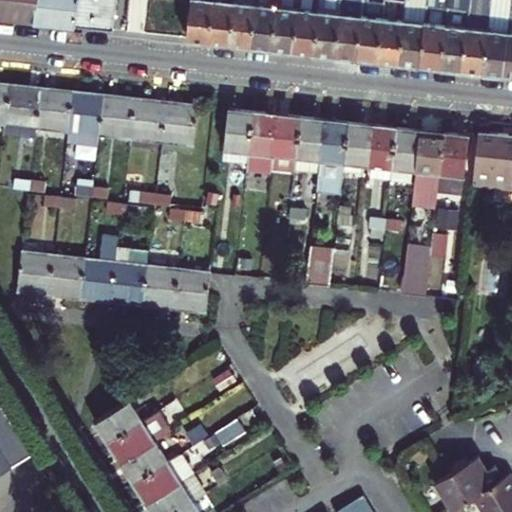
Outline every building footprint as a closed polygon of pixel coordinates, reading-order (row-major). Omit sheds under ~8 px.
[(0,0),(0,16),(35,21),(37,0),(0,0)] [(75,25),(77,0),(37,0),(35,21),(75,25)] [(77,0),(75,25),(112,29),(115,0),(77,0)] [(191,0),(187,38),(208,40),(212,0),(191,0)] [(229,42),(233,0),(212,0),(208,40),(229,42)] [(251,45),(255,0),(233,0),(229,42),(251,45)] [(271,47),(276,0),(255,0),(251,45),(271,47)] [(276,0),(271,47),(293,49),(298,0),(276,0)] [(298,0),(293,49),(314,52),(319,0),(298,0)] [(319,0),(314,52),(335,54),(341,0),(319,0)] [(341,0),(335,54),(356,56),(362,0),(341,0)] [(362,0),(356,56),(378,59),(384,0),(362,0)] [(384,0),(378,59),(399,61),(406,0),(384,0)] [(406,0),(399,61),(420,64),(427,0),(406,0)] [(427,0),(420,64),(441,66),(448,0),(427,0)] [(448,0),(441,66),(462,68),(469,0),(448,0)] [(483,70),(491,0),(469,0),(462,68),(483,70)] [(504,73),(511,0),(491,0),(483,70),(504,73)] [(7,124),(12,82),(0,81),(0,134),(6,135),(6,133),(7,124)] [(36,128),(41,86),(12,82),(7,124),(36,128)] [(68,132),(73,89),(41,86),(36,128),(68,132)] [(105,93),(73,89),(68,132),(67,143),(99,147),(100,134),(105,93)] [(136,96),(105,93),(100,134),(132,138),(136,96)] [(168,100),(136,96),(132,138),(163,141),(168,100)] [(199,103),(168,100),(163,141),(195,144),(199,103)] [(225,148),(249,150),(254,110),(229,107),(225,148)] [(272,167),(278,113),(254,110),(249,150),(248,165),(247,170),(272,173),(272,167)] [(295,168),(300,115),(278,113),(272,167),(295,170),(295,168)] [(318,171),(324,118),(300,115),(295,168),(318,171)] [(345,161),(349,121),(324,118),(318,171),(316,190),(341,193),(345,161)] [(345,161),(369,163),(374,123),(349,121),(345,161)] [(393,166),(397,126),(374,123),(369,163),(373,164),(393,166)] [(7,124),(6,133),(35,137),(36,128),(7,124)] [(414,168),(419,128),(397,126),(393,166),(413,168),(414,168)] [(439,186),(445,131),(419,128),(414,168),(410,207),(436,210),(437,196),(439,186)] [(470,134),(445,131),(439,186),(464,189),(470,134)] [(511,133),(479,131),(473,184),(511,188),(511,133)] [(248,165),(249,150),(225,148),(223,163),(248,165)] [(393,166),(373,164),(372,176),(392,177),(393,166)] [(393,166),(392,177),(412,179),(413,168),(393,166)] [(14,187),(29,189),(30,179),(16,178),(14,187)] [(44,181),(30,179),(29,189),(43,191),(44,181)] [(78,195),(94,196),(95,186),(79,184),(78,195)] [(107,188),(95,186),(94,196),(107,197),(107,188)] [(142,191),(141,201),(156,203),(157,193),(142,191)] [(171,195),(157,193),(156,203),(170,205),(171,195)] [(61,197),(47,196),(46,205),(60,206),(61,197)] [(453,198),(437,196),(436,210),(432,246),(448,248),(453,198)] [(77,199),(61,197),(60,206),(76,208),(77,199)] [(124,204),(108,202),(108,211),(123,213),(124,204)] [(138,206),(124,204),(123,213),(136,215),(138,206)] [(307,210),(290,209),(289,217),(306,219),(307,210)] [(169,218),(184,220),(185,211),(170,210),(169,218)] [(200,213),(185,211),(184,220),(199,221),(200,213)] [(355,215),(339,214),(338,222),(354,224),(355,215)] [(387,219),(372,217),(371,226),(386,228),(387,219)] [(402,220),(387,219),(386,228),(401,229),(402,220)] [(113,300),(117,260),(120,236),(104,234),(101,259),(87,257),(83,297),(113,300)] [(310,241),(306,282),(331,284),(336,244),(310,241)] [(401,292),(426,296),(427,287),(432,246),(406,243),(401,292)] [(144,304),(149,264),(150,258),(151,247),(131,245),(129,262),(117,260),(113,300),(144,304)] [(443,289),(448,248),(432,246),(427,287),(443,289)] [(54,253),(22,250),(18,290),(50,293),(54,253)] [(87,257),(54,253),(50,293),(83,297),(87,257)] [(150,258),(149,264),(179,268),(180,261),(150,258)] [(213,265),(180,261),(179,268),(212,271),(213,265)] [(179,268),(149,264),(144,304),(175,307),(179,268)] [(212,271),(179,268),(175,307),(208,311),(212,271)] [(96,421),(109,442),(144,420),(131,399),(96,421)] [(0,475),(33,455),(0,402),(0,458),(6,468),(0,471),(0,475)] [(144,420),(109,442),(122,463),(157,440),(166,434),(174,429),(161,409),(144,420)] [(225,439),(218,429),(194,444),(203,457),(210,453),(208,451),(225,439)] [(157,440),(122,463),(134,482),(170,460),(169,458),(157,440)] [(134,482),(147,503),(193,473),(195,471),(183,452),(170,460),(134,482)] [(453,505),(475,492),(503,476),(496,464),(488,468),(478,454),(437,478),(453,505)] [(246,466),(226,479),(219,483),(227,496),(253,479),(246,466)] [(218,467),(212,471),(219,483),(226,479),(218,467)] [(511,511),(511,472),(510,472),(503,476),(475,492),(485,511),(511,511)] [(193,473),(147,503),(152,511),(172,511),(195,498),(205,492),(193,473)] [(338,510),(339,511),(362,511),(370,507),(363,495),(338,510)] [(172,511),(203,511),(195,498),(172,511)]
